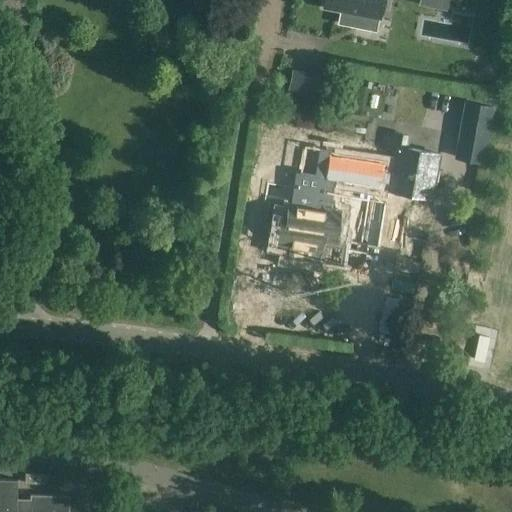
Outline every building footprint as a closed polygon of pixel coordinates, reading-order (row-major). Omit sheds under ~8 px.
[(382,0),(324,0),(323,7),(341,10),(339,22),(355,26),(358,14),(379,18),(382,0)] [(482,163),(485,142),(493,97),(455,90),(453,99),(465,101),(459,133),(454,158),(482,163)] [(387,149),(396,151),(389,190),(432,198),(440,154),(407,148),(409,137),(390,133),(387,149)] [(11,138),(12,147),(20,146),(19,140),(18,136),(11,138)] [(284,213),(278,244),(289,246),(287,256),(317,261),(320,240),(333,242),(338,211),(329,209),(334,179),(380,187),(384,163),(328,154),(325,176),(295,171),(288,213),(284,213)] [(47,474),(25,474),(25,483),(47,483),(47,474)] [(124,478),(119,495),(127,497),(133,480),(124,478)] [(0,511),(69,511),(70,496),(30,495),(30,500),(29,511),(15,511),(16,499),(16,494),(4,494),(5,480),(0,480),(0,511)]
